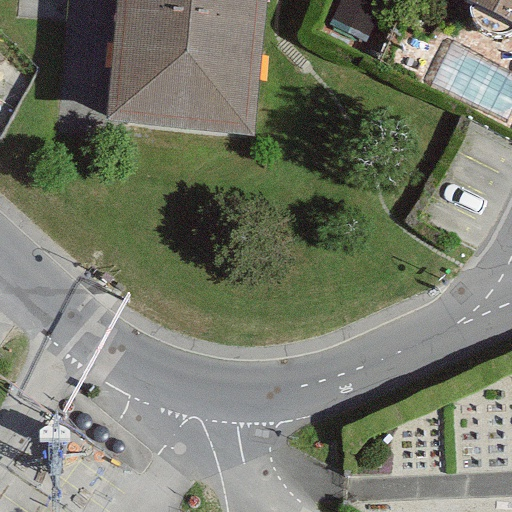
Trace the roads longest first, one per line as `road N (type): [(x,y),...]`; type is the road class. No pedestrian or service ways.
road 1 (residential): [(230,397),(301,392),(352,376),(511,303)]
road 2 (residential): [(78,342),(159,379),(230,397)]
road 3 (residential): [(230,397),(242,458),(286,511)]
road 4 (residential): [(78,342),(0,442)]
